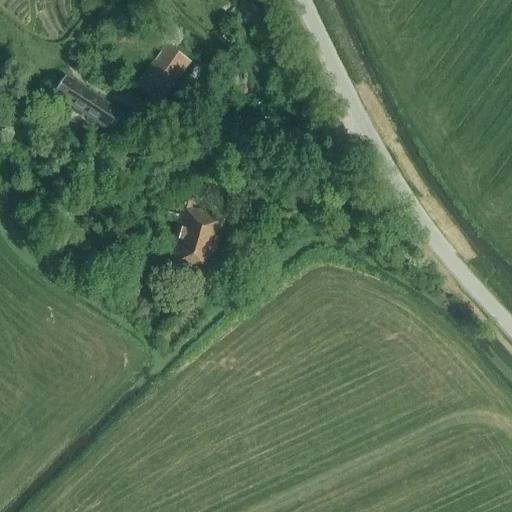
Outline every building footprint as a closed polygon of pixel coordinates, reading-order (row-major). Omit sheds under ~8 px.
[(161,104),(190,63),(166,46),(137,86),(161,104)] [(123,115),(65,78),(53,95),(111,133),(123,115)] [(114,158),(108,173),(117,176),(127,177),(136,178),(136,161),(129,162),(122,161),(114,158)] [(184,198),(182,207),(170,248),(174,249),(169,266),(209,276),(225,218),(191,209),(193,200),(184,198)] [(76,236),(68,232),(61,249),(69,252),(76,236)] [(123,291),(138,297),(141,290),(126,283),(123,291)]
